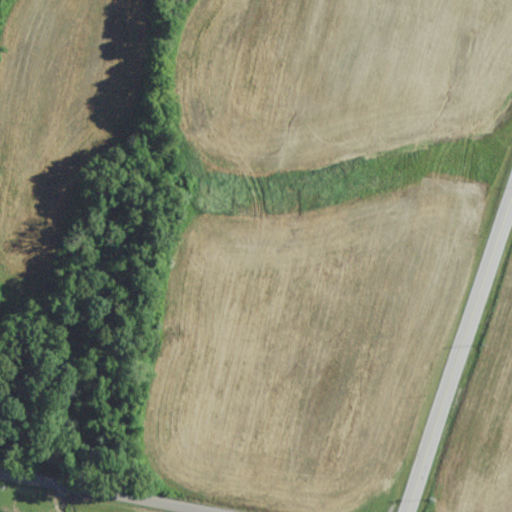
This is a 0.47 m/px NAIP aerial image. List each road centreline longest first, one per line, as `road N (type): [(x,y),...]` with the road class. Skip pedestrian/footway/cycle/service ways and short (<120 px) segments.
road 1 (secondary): [(407,511),(511,209)]
road 2 (residential): [(220,511),(0,467)]
